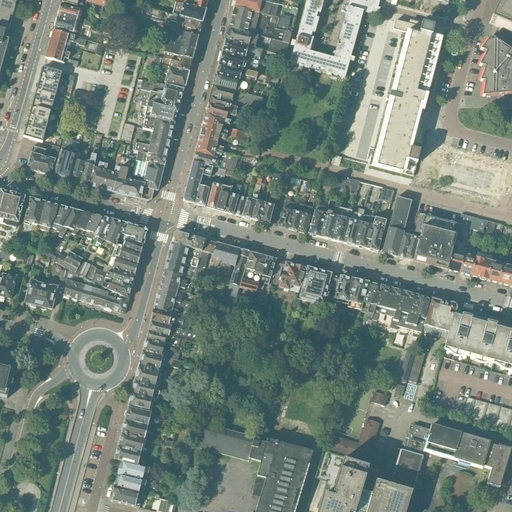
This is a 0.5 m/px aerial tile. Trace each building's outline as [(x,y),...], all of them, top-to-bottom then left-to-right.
[(5,31),(6,31),(6,30),(4,29),(5,23),(7,16),(10,17),(13,0),(0,0),(0,29),(5,31)] [(93,12),(98,14),(102,0),(86,0),(86,2),(95,5),(93,12)] [(107,8),(109,1),(109,0),(102,0),(98,14),(100,14),(102,7),(107,8)] [(204,11),(206,0),(161,0),(176,4),(204,11)] [(259,0),(235,0),(234,8),(278,20),(282,21),(294,23),(295,24),(298,10),(288,8),(288,7),(259,0)] [(346,9),(340,32),(332,59),(309,53),(323,0),(306,0),(289,64),(344,80),(362,14),(346,9)] [(377,17),(381,4),(367,0),(349,0),(346,9),(362,14),(377,17)] [(511,0),(501,0),(500,2),(496,10),(492,17),(489,24),(511,33),(511,0)] [(165,25),(176,28),(198,33),(198,34),(201,24),(172,15),(127,3),(126,9),(135,11),(135,12),(138,13),(138,15),(134,14),(134,16),(159,23),(165,25)] [(201,24),(201,23),(204,11),(176,4),(172,15),(201,24)] [(60,6),(57,17),(76,23),(80,11),(60,6)] [(279,31),(275,30),(278,20),(234,8),(228,29),(257,37),(271,40),(277,42),(279,31)] [(73,34),(76,23),(57,17),(54,29),(73,34)] [(393,101),(376,168),(401,174),(404,163),(416,165),(419,154),(407,151),(419,105),(422,105),(438,41),(430,39),(433,28),(421,25),(420,28),(395,22),(393,30),(403,33),(403,32),(410,34),(394,98),(389,96),(388,99),(393,101)] [(197,38),(198,33),(176,28),(175,32),(197,38)] [(0,29),(0,71),(5,54),(7,47),(7,46),(9,40),(6,39),(4,38),(6,31),(5,31),(0,29)] [(228,29),(225,41),(254,49),(257,37),(228,29)] [(158,53),(156,58),(171,61),(176,63),(181,64),(182,59),(191,61),(193,52),(194,52),(195,48),(197,38),(175,32),(170,31),(164,54),(158,53)] [(74,38),(52,32),(49,43),(67,48),(69,43),(72,44),(74,38)] [(481,98),(498,97),(499,96),(499,95),(503,96),(511,95),(511,90),(511,84),(511,78),(511,75),(511,72),(511,67),(511,66),(511,51),(507,50),(490,38),(479,51),(486,54),(478,67),(484,69),(479,83),(484,83),(481,98)] [(271,40),(268,53),(285,57),(288,45),(277,42),(271,40)] [(258,62),(261,51),(254,49),(225,41),(222,53),(258,62)] [(46,54),(45,59),(63,65),(76,69),(77,63),(67,60),(69,55),(66,54),(67,48),(49,43),(46,54)] [(255,74),(258,62),(222,53),(219,64),(255,74)] [(155,64),(161,66),(188,72),(191,61),(182,59),(181,64),(176,63),(171,61),(156,58),(155,64)] [(274,78),(255,74),(219,64),(216,76),(242,83),(243,82),(245,77),(271,84),(274,78)] [(166,75),(165,80),(164,84),(184,89),(188,73),(188,72),(161,66),(159,73),(166,75)] [(43,69),(40,79),(58,84),(61,74),(43,69)] [(249,85),(242,83),(216,76),(213,87),(247,95),(249,85)] [(40,79),(37,89),(58,95),(61,85),(58,84),(40,79)] [(137,79),(135,86),(139,87),(139,86),(141,86),(140,90),(180,100),(183,90),(165,86),(157,84),(137,79)] [(239,113),(244,114),(258,118),(263,100),(247,95),(213,87),(208,105),(239,113)] [(37,89),(34,99),(55,104),(57,105),(60,95),(58,95),(37,89)] [(511,89),(511,90),(511,95),(503,96),(503,105),(511,105),(511,89)] [(134,97),(133,98),(169,108),(169,109),(172,110),(172,109),(177,110),(180,109),(181,105),(180,102),(180,100),(140,90),(138,99),(134,97)] [(76,92),(74,100),(85,103),(87,95),(76,92)] [(174,125),(177,110),(172,109),(172,110),(169,109),(169,108),(133,98),(133,100),(141,103),(140,106),(144,107),(142,117),(145,118),(174,125)] [(34,99),(32,108),(50,113),(52,114),(55,104),(34,99)] [(208,105),(206,115),(230,121),(233,122),(234,117),(235,117),(236,116),(238,116),(239,113),(208,105)] [(32,108),(29,118),(47,123),(50,113),(32,108)] [(203,122),(211,124),(221,127),(222,123),(229,125),(230,121),(206,115),(203,122)] [(29,118),(26,128),(44,133),(47,123),(29,118)] [(170,141),(174,125),(145,118),(144,121),(145,122),(143,130),(153,133),(152,136),(170,141)] [(243,133),(230,129),(229,132),(226,131),(226,133),(220,131),(221,127),(211,124),(203,122),(201,130),(233,138),(240,140),(248,142),(250,135),(243,133)] [(125,125),(121,140),(130,142),(134,127),(125,125)] [(26,128),(23,138),(42,143),(44,133),(26,128)] [(201,130),(199,138),(217,143),(219,139),(232,142),(233,138),(201,130)] [(152,136),(150,146),(167,151),(168,149),(170,141),(152,136)] [(199,138),(197,145),(222,152),(223,149),(216,147),(217,143),(199,138)] [(78,152),(78,151),(80,144),(64,139),(61,148),(61,149),(57,164),(54,177),(61,180),(69,181),(75,160),(78,152)] [(138,153),(165,159),(167,151),(149,146),(135,143),(133,151),(138,152),(138,153)] [(197,145),(195,154),(236,164),(238,158),(227,155),(227,153),(197,145)] [(27,170),(26,171),(50,177),(50,176),(54,163),(54,161),(44,158),(45,151),(32,147),(32,148),(27,170)] [(95,167),(99,150),(99,148),(96,147),(92,153),(91,160),(87,159),(80,184),(90,187),(95,167)] [(59,150),(51,148),(49,158),(56,160),(59,150)] [(75,160),(69,181),(80,184),(87,159),(88,153),(89,151),(84,150),(83,152),(82,154),(78,152),(75,160)] [(163,168),(165,159),(138,153),(138,154),(130,152),(128,160),(130,160),(137,162),(147,164),(163,168)] [(233,174),(236,164),(195,154),(193,163),(198,165),(204,166),(216,170),(225,172),(233,174)] [(105,191),(113,193),(122,158),(118,157),(115,166),(116,166),(114,172),(111,171),(105,191)] [(113,193),(121,195),(130,160),(128,160),(123,158),(122,158),(113,193)] [(121,195),(125,196),(129,182),(142,185),(142,188),(154,191),(157,192),(163,168),(147,164),(144,179),(143,179),(133,177),(137,162),(130,160),(121,195)] [(90,187),(98,189),(104,163),(100,162),(98,168),(95,167),(90,187)] [(137,162),(133,177),(143,179),(144,179),(147,164),(137,162)] [(98,189),(105,191),(111,171),(106,170),(108,164),(104,163),(98,189)] [(204,166),(198,165),(193,163),(183,200),(184,203),(194,205),(202,177),(204,166)] [(202,177),(204,177),(209,179),(211,174),(212,169),(204,166),(202,177)] [(322,174),(319,185),(318,189),(325,191),(329,175),(322,174)] [(202,177),(194,205),(204,208),(210,183),(203,181),(204,177),(202,177)] [(292,179),(289,189),(289,190),(293,191),(295,185),(300,186),(301,181),(292,179)] [(247,199),(242,218),(251,220),(260,185),(261,181),(257,180),(251,201),(247,199)] [(154,191),(142,188),(142,185),(129,182),(125,196),(131,198),(131,197),(146,201),(146,202),(147,202),(148,202),(151,201),(151,200),(151,199),(153,192),(154,191)] [(351,187),(349,194),(356,195),(359,183),(352,182),(351,187)] [(215,211),(224,213),(232,184),(228,183),(227,188),(222,187),(215,211)] [(224,213),(233,215),(240,189),(241,187),(235,186),(236,185),(232,184),(224,213)] [(222,187),(212,185),(206,208),(215,211),(222,187)] [(251,220),(260,222),(264,204),(260,203),(265,186),(260,185),(251,220)] [(240,189),(233,215),(242,218),(247,199),(243,198),(244,193),(245,194),(246,191),(240,189)] [(379,201),(390,204),(394,192),(382,189),(379,201)] [(0,224),(15,228),(16,224),(17,224),(17,223),(19,215),(24,199),(14,196),(10,195),(0,192),(0,224)] [(279,224),(278,227),(287,230),(292,212),(295,204),(290,203),(291,198),(287,197),(285,201),(285,202),(284,207),(283,209),(282,214),(281,216),(280,222),(279,224)] [(269,225),(272,211),(276,199),(272,198),(269,205),(264,204),(260,222),(269,225)] [(403,233),(404,231),(411,202),(396,198),(388,229),(403,233)] [(297,232),(304,206),(305,201),(301,199),(299,205),(297,213),(292,212),(287,230),(297,232)] [(23,224),(37,227),(43,203),(29,200),(23,224)] [(43,203),(37,227),(38,228),(38,230),(48,233),(50,228),(55,220),(59,207),(43,203)] [(297,232),(306,235),(312,212),(307,210),(308,207),(304,206),(297,232)] [(327,210),(320,238),(331,241),(340,210),(334,208),(334,207),(328,206),(327,210)] [(55,220),(50,228),(56,231),(56,232),(59,233),(72,211),(63,209),(59,207),(55,220)] [(308,235),(320,238),(327,210),(316,207),(308,235)] [(340,210),(331,241),(342,244),(351,213),(347,212),(348,208),(340,207),(340,210)] [(351,213),(342,244),(354,247),(360,224),(362,216),(363,212),(358,210),(357,214),(351,213)] [(60,233),(58,237),(62,239),(67,230),(72,231),(82,213),(72,211),(59,233),(60,233)] [(72,231),(70,235),(71,236),(68,241),(72,242),(76,236),(81,238),(82,236),(83,236),(85,233),(84,233),(93,216),(82,213),(72,231)] [(451,256),(452,253),(453,247),(457,233),(461,216),(461,215),(458,225),(419,215),(414,233),(420,235),(419,239),(413,262),(447,271),(451,256)] [(91,241),(102,218),(93,216),(84,233),(85,233),(83,236),(87,237),(86,240),(91,241)] [(360,224),(354,247),(366,250),(372,227),(374,218),(368,217),(368,218),(362,216),(360,224)] [(471,230),(473,219),(466,217),(463,228),(471,230)] [(91,241),(88,248),(86,252),(102,260),(105,255),(112,257),(112,258),(117,247),(118,242),(125,224),(102,218),(91,241)] [(377,253),(386,222),(374,218),(372,227),(366,250),(377,253)] [(473,219),(471,230),(477,232),(480,221),(473,219)] [(485,222),(483,228),(487,229),(484,239),(491,240),(492,235),(491,235),(493,224),(485,222)] [(118,242),(124,244),(125,241),(127,242),(128,240),(136,244),(143,246),(146,233),(145,230),(125,224),(118,242)] [(404,233),(403,233),(388,229),(382,254),(397,258),(398,256),(404,233)] [(408,232),(404,231),(403,233),(404,233),(398,256),(397,258),(413,262),(419,239),(407,236),(408,232)] [(187,236),(180,234),(176,233),(173,235),(172,239),(171,244),(202,252),(205,241),(193,238),(188,237),(187,236)] [(124,244),(122,249),(140,256),(143,246),(136,244),(128,240),(127,242),(125,241),(124,244)] [(199,262),(197,271),(194,280),(202,283),(208,259),(216,261),(216,263),(223,264),(221,271),(225,272),(232,249),(205,241),(202,252),(199,262)] [(171,244),(168,254),(199,262),(202,252),(171,244)] [(30,245),(25,255),(25,258),(28,259),(28,260),(30,256),(31,256),(36,246),(30,245)] [(117,247),(112,258),(115,259),(137,266),(140,256),(122,249),(117,247)] [(451,256),(447,271),(452,273),(457,274),(459,275),(464,256),(457,254),(458,248),(453,247),(452,253),(451,256)] [(239,251),(232,249),(225,272),(229,273),(231,266),(234,267),(237,256),(239,251)] [(466,250),(464,256),(459,275),(471,278),(476,259),(477,253),(466,250)] [(1,251),(0,256),(0,263),(7,266),(10,254),(1,251)] [(234,267),(232,276),(230,284),(240,287),(238,295),(245,269),(249,253),(239,251),(237,256),(234,267)] [(66,268),(71,271),(74,273),(81,259),(75,256),(68,253),(65,257),(60,254),(55,263),(66,268)] [(257,255),(249,253),(245,269),(253,271),(257,255)] [(168,254),(166,263),(197,271),(199,262),(168,254)] [(240,287),(240,288),(257,292),(257,289),(265,258),(259,256),(257,255),(253,271),(245,269),(240,287)] [(265,258),(257,289),(263,290),(264,285),(269,286),(275,260),(266,258),(265,258)] [(81,261),(82,260),(81,259),(74,273),(78,275),(79,275),(80,275),(80,274),(86,277),(91,265),(81,261)] [(115,259),(112,269),(134,276),(137,266),(115,259)] [(491,263),(476,259),(471,278),(486,282),(491,263)] [(298,294),(305,268),(277,261),(276,266),(276,267),(273,277),(280,279),(283,269),(284,269),(279,288),(298,294)] [(166,263),(164,272),(194,280),(197,271),(166,263)] [(503,266),(491,263),(486,282),(498,285),(503,266)] [(128,300),(131,287),(105,279),(109,268),(109,267),(105,266),(103,271),(96,269),(92,282),(93,282),(101,286),(108,290),(116,294),(128,300)] [(511,276),(511,268),(503,266),(498,285),(509,288),(511,276)] [(66,285),(67,281),(68,280),(69,275),(71,271),(66,268),(64,271),(62,271),(59,284),(66,285)] [(131,287),(134,276),(112,269),(109,268),(105,279),(131,287)] [(336,292),(340,278),(330,275),(307,269),(298,300),(296,299),(294,307),(298,308),(301,301),(312,304),(313,302),(322,304),(325,291),(327,292),(328,289),(336,292)] [(62,296),(70,298),(78,275),(74,273),(71,271),(69,275),(74,276),(72,282),(67,281),(66,285),(62,296)] [(164,272),(162,279),(200,290),(202,283),(194,280),(164,272)] [(2,276),(0,285),(0,299),(4,300),(4,298),(10,300),(11,294),(12,293),(13,291),(12,291),(16,277),(10,275),(10,277),(2,276)] [(85,279),(86,279),(86,278),(80,275),(79,275),(78,275),(70,298),(79,301),(85,279)] [(336,292),(333,302),(346,305),(352,281),(340,278),(336,292)] [(79,301),(86,304),(93,282),(92,282),(86,279),(85,279),(79,301)] [(162,279),(160,287),(184,294),(198,298),(200,290),(162,279)] [(37,307),(43,286),(35,284),(35,282),(30,280),(27,294),(26,295),(26,297),(24,303),(30,305),(30,307),(34,308),(36,306),(37,307)] [(360,311),(367,284),(352,281),(346,305),(346,308),(360,312),(360,311)] [(86,304),(95,306),(99,291),(97,290),(98,286),(101,287),(101,286),(93,282),(86,304)] [(360,311),(372,315),(380,287),(367,283),(367,284),(360,311)] [(43,286),(37,307),(39,307),(39,310),(44,311),(45,309),(51,310),(52,304),(53,304),(53,302),(53,301),(57,287),(51,286),(50,288),(43,286)] [(95,306),(102,309),(108,290),(101,286),(101,287),(100,291),(99,291),(95,306)] [(180,301),(181,297),(183,297),(184,294),(160,287),(158,295),(180,301)] [(392,290),(380,287),(372,315),(373,315),(373,316),(372,320),(376,322),(379,314),(385,316),(392,290)] [(102,309),(111,311),(116,294),(108,290),(102,309)] [(405,293),(392,290),(385,316),(393,318),(390,329),(395,330),(405,293)] [(419,297),(405,293),(395,330),(396,330),(397,327),(409,330),(419,297)] [(116,294),(111,311),(123,315),(128,300),(116,294)] [(158,295),(156,302),(190,311),(192,304),(180,301),(158,295)] [(431,300),(419,297),(409,330),(421,333),(423,327),(431,300)] [(448,305),(431,300),(423,327),(431,329),(430,335),(439,337),(440,332),(448,334),(454,314),(454,313),(455,312),(455,311),(456,310),(456,309),(456,308),(455,307),(454,306),(453,305),(452,304),(451,304),(450,304),(449,304),(448,305)] [(156,302),(154,310),(177,316),(177,314),(188,317),(190,311),(156,302)] [(325,303),(323,313),(329,315),(332,305),(325,303)] [(154,310),(150,322),(202,336),(204,331),(189,327),(192,318),(188,317),(177,314),(177,316),(154,310)] [(469,355),(479,321),(471,319),(472,318),(462,315),(461,316),(454,314),(448,334),(444,348),(469,355)] [(469,355),(494,362),(504,328),(496,326),(496,325),(486,322),(486,323),(479,321),(469,355)] [(150,322),(148,332),(146,340),(168,346),(181,349),(186,350),(188,342),(200,345),(202,336),(150,322)] [(494,362),(511,367),(511,329),(511,330),(504,328),(494,362)] [(146,340),(142,352),(160,357),(178,362),(181,349),(168,346),(146,340)] [(407,349),(398,378),(407,381),(415,352),(407,349)] [(161,372),(162,365),(181,370),(183,363),(178,362),(160,357),(142,352),(139,366),(161,372)] [(424,354),(416,352),(407,381),(416,383),(424,354)] [(0,397),(7,399),(10,387),(12,387),(13,382),(11,382),(14,369),(0,365),(0,397)] [(139,366),(138,369),(134,382),(157,388),(161,372),(139,366)] [(134,382),(131,394),(151,399),(154,400),(157,401),(160,389),(157,388),(134,382)] [(397,385),(394,395),(402,397),(405,387),(397,385)] [(371,403),(385,407),(388,397),(374,393),(371,403)] [(128,407),(151,413),(154,400),(151,399),(131,394),(128,407)] [(467,399),(462,418),(467,419),(472,400),(467,399)] [(485,404),(475,401),(469,420),(480,423),(485,404)] [(498,407),(488,404),(482,424),(492,427),(498,407)] [(511,411),(500,408),(495,427),(505,430),(511,411)] [(124,422),(149,428),(153,415),(150,414),(128,409),(124,422)] [(326,450),(384,467),(388,453),(373,448),(380,424),(366,420),(358,444),(330,436),(326,450)] [(181,445),(186,423),(180,421),(178,429),(177,435),(176,434),(175,439),(173,443),(181,445)] [(195,427),(191,445),(193,446),(193,447),(249,463),(250,460),(260,463),(265,446),(253,443),(255,438),(197,421),(195,427)] [(124,422),(121,435),(146,441),(149,428),(124,422)] [(412,492),(412,491),(423,453),(424,453),(424,452),(481,469),(482,470),(482,468),(491,470),(486,485),(499,488),(510,450),(510,451),(510,450),(498,446),(497,448),(489,445),(489,443),(488,443),(431,426),(429,430),(412,425),(410,435),(406,434),(405,438),(408,439),(405,451),(394,448),(390,460),(387,460),(384,469),(382,468),(378,482),(412,492)] [(121,435),(118,448),(142,454),(146,441),(121,435)] [(294,511),(313,453),(266,440),(265,446),(260,463),(252,495),(260,497),(255,511),(294,511)] [(118,448),(114,461),(122,463),(139,468),(142,454),(118,448)] [(183,473),(185,461),(178,460),(176,472),(183,473)] [(322,496),(317,511),(405,511),(412,492),(378,482),(375,482),(371,496),(360,492),(368,468),(342,461),(332,495),(334,496),(333,499),(322,496)] [(120,467),(118,476),(146,483),(149,470),(139,468),(122,463),(121,467),(120,467)] [(119,476),(115,489),(143,496),(146,483),(118,476),(119,476)] [(143,496),(115,489),(113,494),(114,494),(112,502),(139,509),(143,496)] [(160,500),(156,511),(171,511),(174,504),(167,502),(160,500)]
